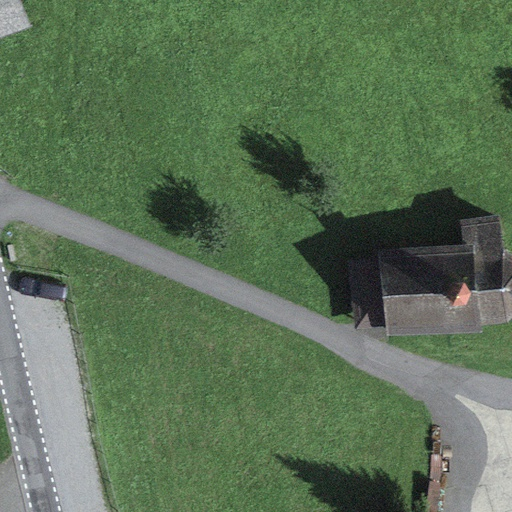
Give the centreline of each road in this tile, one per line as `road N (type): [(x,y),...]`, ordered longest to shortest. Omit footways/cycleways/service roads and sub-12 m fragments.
road 1 (unclassified): [(0,198),(379,356),(511,394)]
road 2 (residential): [(40,511),(0,329)]
